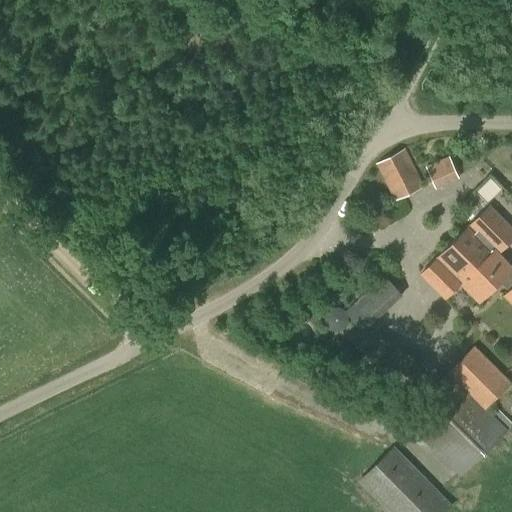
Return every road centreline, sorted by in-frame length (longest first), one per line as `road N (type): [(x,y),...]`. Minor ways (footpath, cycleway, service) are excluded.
road 1 (unclassified): [(0,409),(267,277),(326,228),(391,118),(511,121)]
road 2 (track): [(153,338),(0,190)]
road 3 (track): [(391,118),(457,0)]
